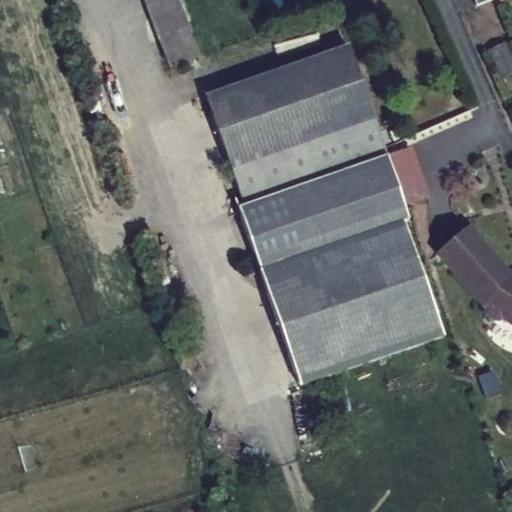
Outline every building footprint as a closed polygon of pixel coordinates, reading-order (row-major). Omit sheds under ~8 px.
[(177,0),(145,0),(156,27),(184,18),(177,0)] [(499,10),(495,0),(487,0),(479,3),(484,16),(499,10)] [(156,27),(168,58),(195,49),(184,18),(156,27)] [(511,54),(506,41),(486,50),(500,80),(511,74),(511,54)] [(381,147),(345,49),(201,100),(240,207),(233,209),(297,384),(318,376),(382,353),(442,332),(424,283),(401,218),(405,217),(382,151),(381,147)] [(400,157),(414,200),(428,196),(414,153),(400,157)] [(511,323),(511,275),(509,273),(468,226),(438,252),(471,291),(476,298),(485,307),(486,313),(494,319),(501,317),(511,323)]
